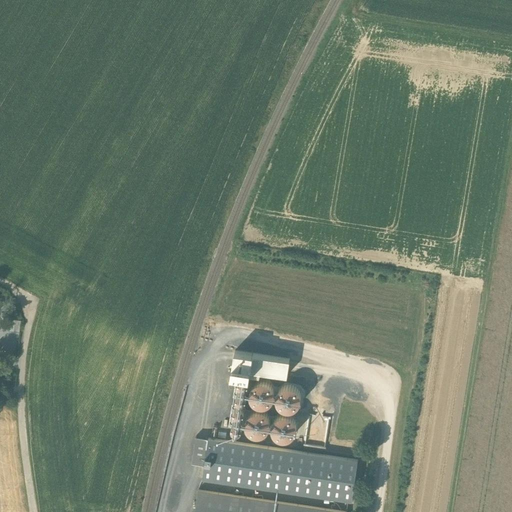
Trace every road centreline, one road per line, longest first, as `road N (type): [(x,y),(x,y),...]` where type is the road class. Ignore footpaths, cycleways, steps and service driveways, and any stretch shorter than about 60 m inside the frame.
road 1 (track): [(450,511),(511,126)]
road 2 (track): [(511,36),(364,12),(362,0)]
